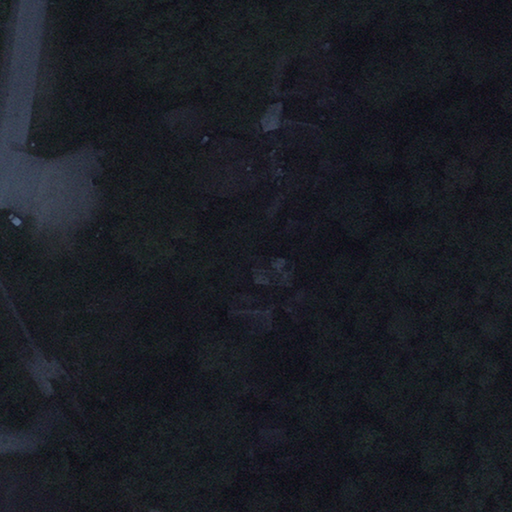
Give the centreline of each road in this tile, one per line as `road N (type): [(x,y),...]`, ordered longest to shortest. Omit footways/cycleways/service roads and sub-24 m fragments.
road 1 (residential): [(0,168),(35,0)]
road 2 (residential): [(0,441),(147,438)]
